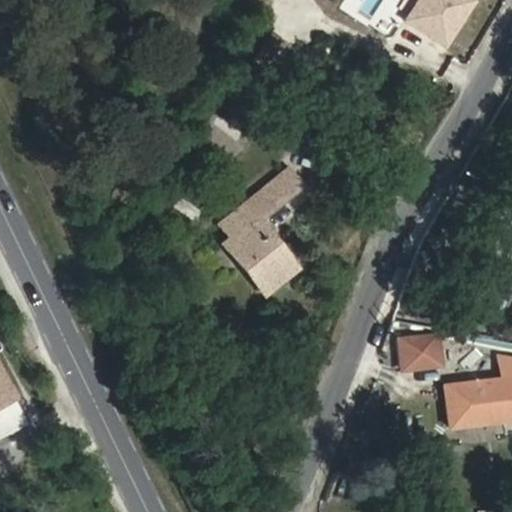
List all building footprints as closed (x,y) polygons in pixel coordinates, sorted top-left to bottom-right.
[(396,56),(411,27),(390,17),(377,43),(396,56)] [(392,66),(396,56),(377,43),(371,56),(392,66)] [(242,136),(208,111),(195,127),(230,154),(242,136)] [(294,268),(257,221),(300,186),(286,169),(218,224),(228,237),(220,243),(262,294),(294,268)] [(439,365),(436,339),(418,342),(417,336),(395,338),(399,368),(420,365),(420,368),(439,365)] [(510,377),(508,358),(497,356),(499,379),(510,377)] [(511,419),(511,358),(508,358),(510,377),(499,379),(442,386),(447,427),(511,419)] [(9,396),(0,378),(0,435),(24,424),(9,396)]
